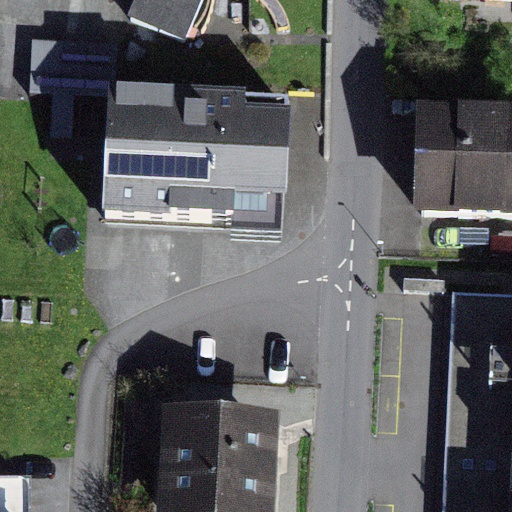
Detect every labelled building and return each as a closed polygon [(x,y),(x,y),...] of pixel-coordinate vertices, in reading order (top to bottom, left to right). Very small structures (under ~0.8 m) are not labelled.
[(204,0),(136,0),(128,19),(185,43),(204,0)] [(31,88),(109,91),(103,216),(232,223),(231,233),(284,235),(292,110),(246,109),(246,92),(118,87),(118,47),(33,43),(31,88)] [(511,107),(419,104),(415,213),(511,217),(511,107)] [(511,511),(511,299),(456,295),(443,511),(511,511)] [(158,406),(154,511),(274,511),(279,413),(158,406)] [(0,511),(31,511),(32,479),(0,478),(0,511)]
